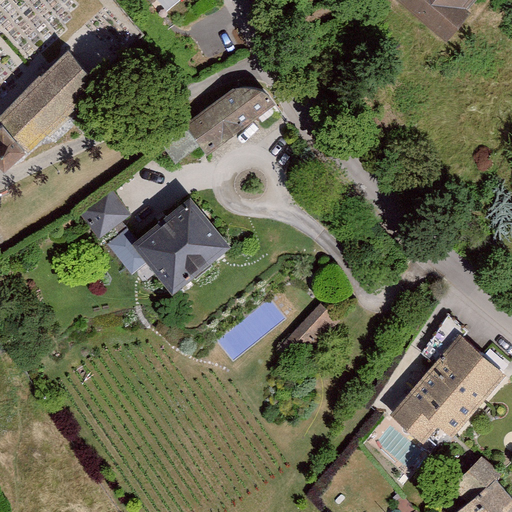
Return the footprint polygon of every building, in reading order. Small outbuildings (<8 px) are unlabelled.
[(397,0),(448,41),(472,11),(468,8),(475,0),(397,0)] [(0,161),(5,167),(25,148),(28,152),(99,83),(69,52),(0,118),(0,119),(3,123),(0,125),(0,161)] [(193,121),(213,150),(280,104),(260,75),(193,121)] [(112,187),(81,212),(100,237),(132,212),(112,187)] [(132,244),(172,293),(231,245),(191,196),(132,244)] [(294,330),(314,349),(343,320),(323,301),(294,330)] [(403,402),(442,436),(463,412),(472,420),(511,373),(511,346),(477,317),(403,402)] [(443,495),(458,511),(511,511),(511,492),(483,459),(443,495)] [(415,511),(417,510),(405,497),(391,510),(392,511),(415,511)]
